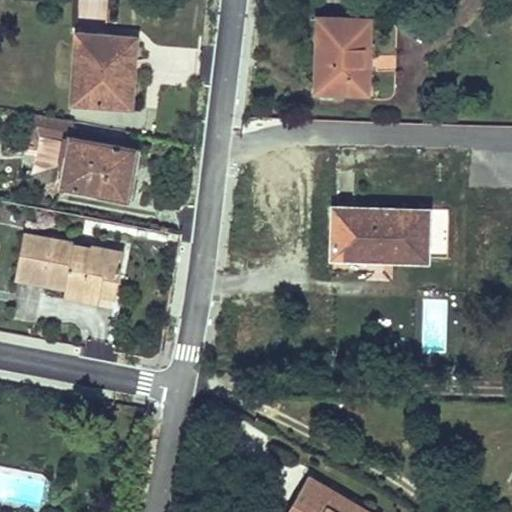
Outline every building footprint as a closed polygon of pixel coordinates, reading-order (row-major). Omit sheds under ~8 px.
[(318,19),(316,92),(349,92),(367,92),(367,69),(358,68),(358,42),(367,42),(367,41),(369,18),(351,17),(318,17),(318,19)] [(110,36),(76,33),(72,103),(131,108),(133,76),(124,76),(124,60),(134,60),(135,38),(110,36)] [(358,68),(367,69),(367,67),(367,42),(358,42),(358,68)] [(395,71),(396,54),(374,53),(373,70),(395,71)] [(124,76),(133,76),(134,60),(124,60),(124,76)] [(74,121),(31,114),(25,146),(38,148),(38,142),(39,137),(67,142),(60,185),(116,195),(120,167),(129,169),(130,169),(134,149),(96,141),(79,137),(71,136),(74,121)] [(256,136),(253,167),(287,171),(290,140),(256,136)] [(120,167),(116,195),(125,197),(125,196),(130,169),(129,169),(120,167)] [(332,208),(332,257),(383,259),(426,260),(426,210),(332,208)] [(16,280),(66,288),(97,294),(115,297),(122,254),(23,237),(16,280)] [(97,294),(66,288),(64,297),(96,303),(97,294)] [(368,511),(307,477),(286,511),(368,511)]
